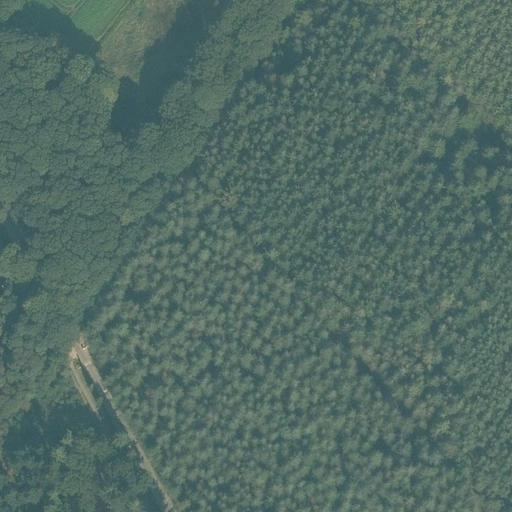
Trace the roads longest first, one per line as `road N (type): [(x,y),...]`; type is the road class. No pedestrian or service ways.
road 1 (track): [(294,0),(74,341),(0,472)]
road 2 (tertiary): [(168,511),(67,329)]
road 3 (tertiary): [(0,206),(67,329)]
